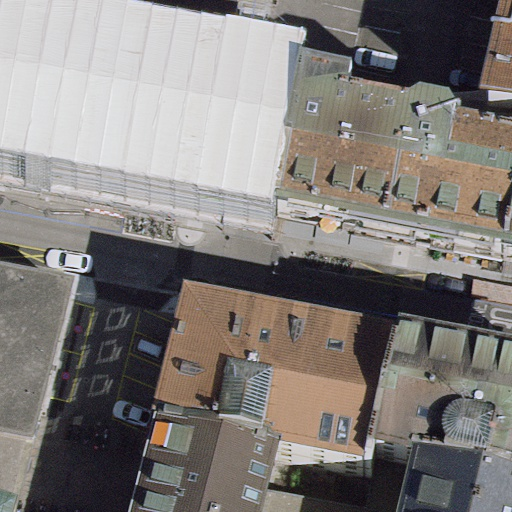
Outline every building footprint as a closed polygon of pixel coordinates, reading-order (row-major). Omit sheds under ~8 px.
[(240,0),(0,0),(0,35),(106,55),(226,77),(240,0)] [(511,32),(488,132),(511,135),(511,32)] [(0,169),(83,185),(106,55),(0,35),(0,169)] [(280,223),(304,97),(270,91),(271,86),(264,84),(226,77),(106,55),(83,185),(239,215),(280,223)] [(511,266),(511,135),(488,132),(427,121),(428,113),(345,96),(343,104),(304,97),(280,223),(408,247),(511,266)] [(74,298),(0,284),(0,441),(35,448),(74,298)] [(400,359),(193,320),(163,439),(276,462),(371,482),(376,464),(400,359)] [(511,379),(400,359),(376,464),(420,474),(511,493),(511,379)] [(264,511),(268,496),(276,462),(163,439),(142,511),(264,511)] [(0,511),(16,511),(35,448),(0,441),(0,511)] [(411,511),(420,474),(376,464),(371,482),(366,511),(356,511),(268,496),(264,511),(411,511)] [(511,511),(511,493),(420,474),(411,511),(511,511)]
